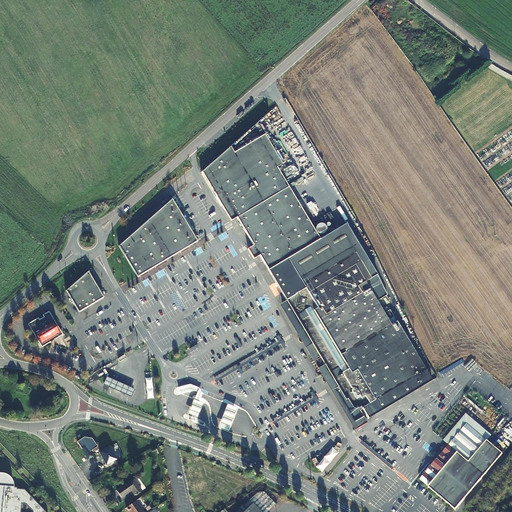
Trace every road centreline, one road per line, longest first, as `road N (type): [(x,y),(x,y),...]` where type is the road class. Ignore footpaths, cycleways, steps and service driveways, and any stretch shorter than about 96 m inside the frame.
road 1 (tertiary): [(111,218),(358,0)]
road 2 (residential): [(340,511),(167,433)]
